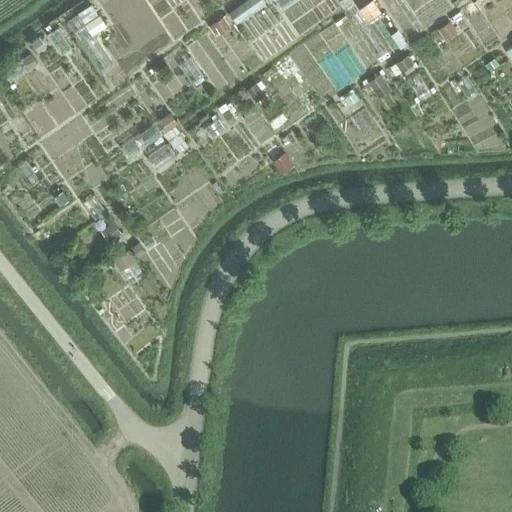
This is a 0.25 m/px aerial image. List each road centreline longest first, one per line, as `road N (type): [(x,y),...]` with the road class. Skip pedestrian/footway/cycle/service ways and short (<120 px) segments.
road 1 (unclassified): [(189,456),(207,320),(219,285),(254,237),(313,205),(511,188)]
road 2 (unclassified): [(189,456),(135,430),(0,261)]
